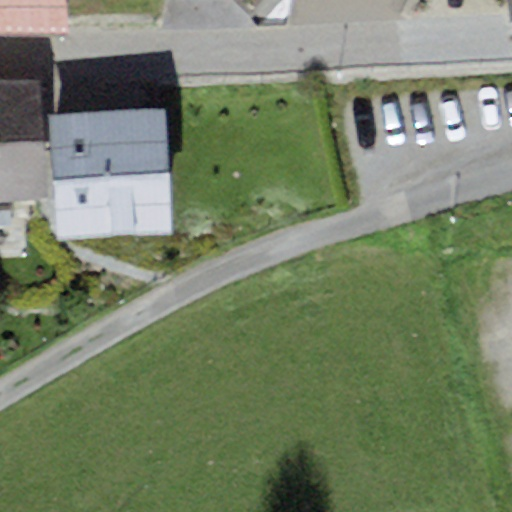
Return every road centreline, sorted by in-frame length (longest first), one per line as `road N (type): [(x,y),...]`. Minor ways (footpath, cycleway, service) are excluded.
road 1 (residential): [(511,183),(272,247),(154,302),(0,393)]
road 2 (residential): [(0,55),(176,56),(511,40)]
